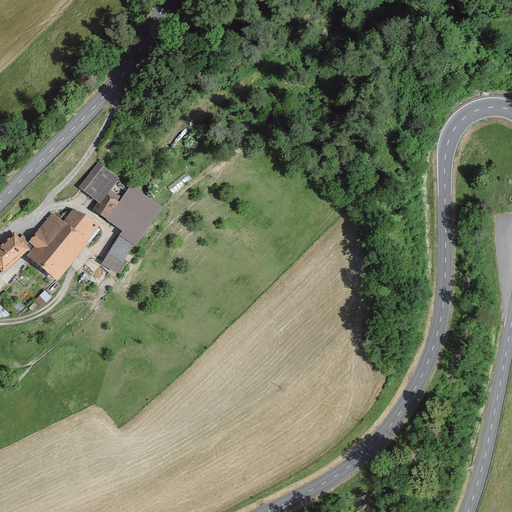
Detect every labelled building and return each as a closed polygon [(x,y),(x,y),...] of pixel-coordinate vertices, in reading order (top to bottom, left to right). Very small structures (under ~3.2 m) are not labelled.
[(96,161),(76,186),(97,203),(116,178),(96,161)] [(107,198),(97,215),(127,233),(137,215),(107,198)] [(52,212),(28,242),(35,247),(28,256),(59,280),(88,243),(86,242),(98,227),(73,208),(63,220),(52,212)] [(14,232),(0,244),(0,268),(3,272),(29,248),(14,232)] [(117,232),(98,263),(111,271),(129,240),(117,232)]
